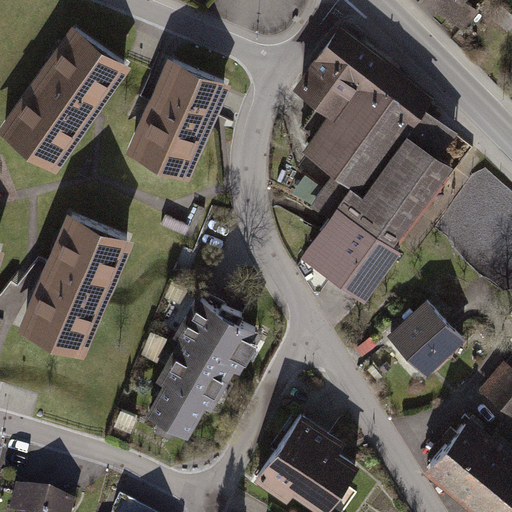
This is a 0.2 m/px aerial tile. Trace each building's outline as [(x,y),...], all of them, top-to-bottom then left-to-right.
[(488,0),(418,0),(461,34),(488,0)] [(433,89),(337,19),(293,79),(320,99),(307,118),(315,124),(301,143),(330,165),(306,198),(322,210),(295,247),(361,295),(460,160),(442,147),(459,125),(425,100),(433,89)] [(127,67),(69,27),(0,125),(0,139),(51,175),(127,67)] [(230,86),(165,58),(123,154),(188,182),(230,86)] [(130,241),(65,214),(17,333),(82,359),(130,241)] [(462,334),(423,292),(384,328),(423,370),(462,334)] [(262,335),(194,298),(171,339),(176,342),(153,384),(161,388),(144,418),(185,441),(202,410),(210,415),(233,374),(239,376),(262,335)] [(511,363),(499,354),(475,386),(511,413),(511,363)] [(340,433),(299,405),(251,474),(283,496),(289,487),(322,509),(358,457),(335,441),(340,433)] [(511,511),(511,444),(466,407),(419,464),(475,511),(474,511),(511,511)] [(66,511),(70,499),(12,484),(5,510),(11,511),(66,511)]
